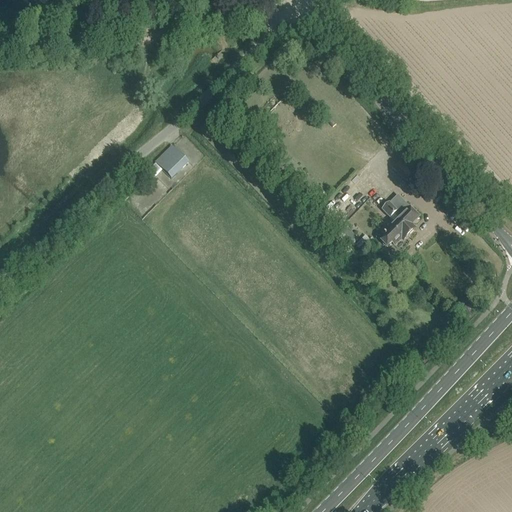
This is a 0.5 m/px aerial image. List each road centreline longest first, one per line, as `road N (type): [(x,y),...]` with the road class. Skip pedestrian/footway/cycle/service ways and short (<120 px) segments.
road 1 (unclassified): [(0,287),(297,9)]
road 2 (unclassified): [(511,245),(297,9)]
road 3 (primary): [(511,311),(320,511)]
road 4 (primary): [(362,511),(511,364)]
road 5 (track): [(90,35),(287,16)]
